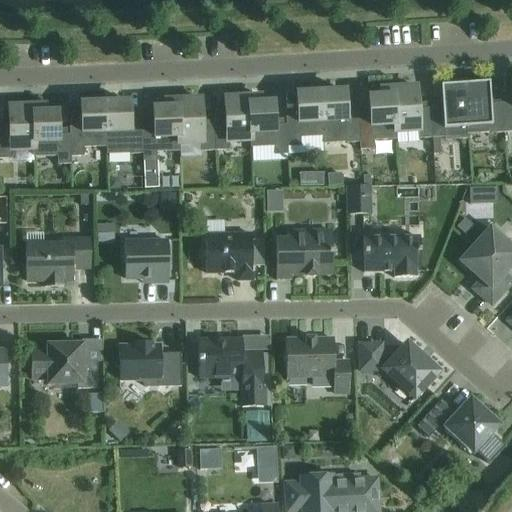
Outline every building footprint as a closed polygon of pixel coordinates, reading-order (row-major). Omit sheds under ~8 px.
[(511,80),(511,81),(511,90),(511,103),(501,104),(504,134),(511,133),(511,80)] [(504,134),(501,104),(490,105),(488,83),(463,85),(468,135),(490,134),(490,135),(504,134)] [(468,135),(463,85),(440,86),(441,109),(430,109),(432,139),(445,138),(444,129),(466,128),(467,135),(468,135)] [(432,139),(430,109),(418,110),(416,88),(392,90),(395,140),(396,140),(396,133),(417,131),(418,140),(432,139)] [(395,140),(392,90),(380,90),(380,98),(368,99),(370,121),(358,121),(360,151),(373,150),(373,142),(395,140)] [(344,93),(320,94),(323,145),(346,143),(346,144),(359,143),(359,151),(360,151),(358,121),(357,114),(346,115),(344,93)] [(323,145),(320,94),(296,95),(297,118),(285,118),(285,126),(287,155),(288,155),(287,148),(300,147),(300,139),(322,137),(322,145),(323,145)] [(287,155),(285,126),(274,126),(273,104),(261,105),(260,97),(248,98),(250,149),(273,147),(274,156),(287,155)] [(250,149),(248,98),(224,99),(225,121),(214,122),(215,152),(228,151),(228,142),(250,141),(250,149)] [(215,152),(214,122),(202,123),(201,100),(176,101),(179,152),(179,145),(201,144),(201,152),(215,152)] [(153,132),(142,133),(143,155),(143,162),(144,190),(158,189),(156,162),(156,153),(179,152),(176,101),(164,102),(164,109),(152,110),(153,132)] [(106,148),(105,104),(80,105),(81,128),(69,128),(69,135),(70,158),(84,157),(83,149),(106,148)] [(105,104),(106,148),(106,155),(129,154),(129,155),(142,155),(143,162),(143,155),(142,133),(141,125),(130,126),(129,104),(105,104)] [(9,130),(0,130),(0,159),(12,160),(11,151),(33,150),(33,158),(34,158),(32,107),(8,108),(9,130)] [(45,107),(32,107),(34,158),(57,157),(57,166),(71,165),(70,158),(69,135),(58,136),(57,114),(45,114),(45,107)] [(294,162),(274,161),(273,180),(293,181),(294,162)] [(323,174),(311,174),(311,187),(323,187),(323,174)] [(340,176),(327,177),(328,190),(342,189),(340,176)] [(370,177),(362,177),(362,188),(370,187),(370,177)] [(115,180),(108,180),(109,191),(120,191),(120,183),(115,180)] [(362,188),(346,188),(347,216),(363,215),(362,197),(370,197),(370,187),(362,188)] [(497,189),(469,190),(470,206),(497,205),(497,189)] [(282,193),(266,193),(266,214),(282,214),(282,193)] [(91,196),(79,196),(79,206),(91,206),(91,196)] [(464,221),(456,230),(465,237),(473,228),(464,221)] [(112,242),(112,224),(100,224),(100,242),(112,242)] [(511,249),(490,229),(460,262),(481,281),(473,290),(491,306),(511,282),(511,281),(504,274),(511,264),(511,249)] [(275,239),(276,281),(291,281),(291,276),(306,276),(306,277),(316,277),(316,276),(332,276),(331,232),(315,232),(315,237),(303,237),(303,236),(299,233),(290,233),(286,237),(286,239),(275,239)] [(205,249),(203,252),(203,259),(205,261),(205,274),(236,274),(236,282),(252,281),(251,267),(264,267),(263,242),(251,242),(251,235),(205,236),(205,249)] [(363,239),(363,273),(393,273),(393,279),(415,278),(415,272),(419,272),(419,238),(363,239)] [(62,245),(25,246),(26,282),(44,282),(44,288),(62,288),(62,281),(73,281),(73,270),(90,270),(89,239),(62,240),(62,245)] [(124,280),(152,279),(152,283),(168,283),(167,242),(124,243),(124,280)] [(305,341),(285,341),(285,355),(283,357),(283,361),(286,364),(286,383),(287,383),(287,375),(306,375),(306,378),(333,377),(333,394),(349,394),(349,363),(334,363),(333,340),(314,340),(314,339),(305,339),(305,341)] [(262,353),(242,354),(242,342),(198,342),(198,378),(241,378),(241,408),(263,408),(262,353)] [(134,346),(118,346),(119,358),(113,364),(119,370),(119,389),(121,389),(121,381),(138,380),(146,388),(181,388),(180,354),(152,355),(152,343),(134,344),(134,346)] [(77,390),(97,389),(96,362),(82,362),(82,346),(47,346),(47,352),(30,352),(31,374),(48,374),(48,385),(77,384),(77,390)] [(360,347),(360,371),(384,371),(414,398),(437,373),(407,346),(393,361),(380,361),(380,346),(360,347)] [(102,396),(88,396),(88,415),(103,414),(102,396)] [(444,433),(444,432),(448,436),(448,435),(444,432),(447,429),(472,453),(474,451),(484,460),(488,464),(504,448),(499,443),(489,434),(497,426),(470,402),(456,417),(452,413),(453,412),(441,401),(416,428),(428,439),(438,428),(444,433)] [(109,432),(119,442),(127,433),(118,424),(109,432)] [(240,448),(250,466),(261,460),(251,442),(240,448)] [(281,448),(282,460),(289,459),(293,455),(292,447),(281,448)] [(191,451),(177,452),(178,469),(192,468),(191,451)] [(219,467),(218,452),(220,452),(220,451),(198,452),(199,472),(204,471),(204,467),(219,467)] [(300,477),(300,483),(284,484),(285,511),(377,511),(376,480),(332,482),(332,476),(300,477)]
